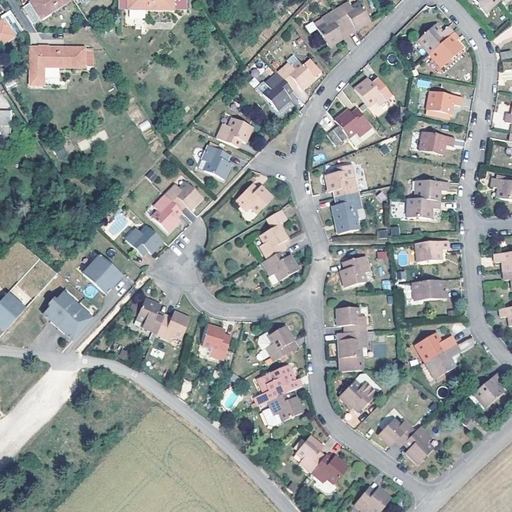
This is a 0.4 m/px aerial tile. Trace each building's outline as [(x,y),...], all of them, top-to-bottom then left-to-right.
[(37,0),(24,9),(34,26),(44,19),(52,14),(72,0),(37,0)] [(120,0),(120,9),(132,10),(147,10),(189,10),(188,0),(120,0)] [(499,2),(497,0),(472,0),(485,14),(499,2)] [(335,11),(344,25),(350,21),(356,31),(371,22),(360,4),(353,9),(349,3),(335,11)] [(147,18),(147,10),(132,10),(131,18),(147,18)] [(338,29),(344,25),(335,11),(322,19),(325,25),(318,30),(329,48),(343,39),(338,29)] [(0,47),(8,43),(7,41),(15,36),(16,37),(25,31),(14,15),(0,24),(0,47)] [(310,34),(318,29),(313,21),(305,25),(310,34)] [(344,25),(350,35),(356,31),(350,21),(344,25)] [(343,39),(350,35),(344,25),(338,29),(343,39)] [(417,40),(429,54),(453,33),(448,27),(443,32),(439,35),(437,31),(439,29),(435,25),(417,40)] [(511,27),(493,35),(495,43),(511,36),(511,27)] [(453,33),(429,54),(442,68),(459,53),(452,45),(457,40),(458,39),(453,33)] [(9,44),(17,38),(16,37),(15,36),(7,41),(8,43),(9,44)] [(464,48),(457,40),(452,45),(459,53),(464,48)] [(32,86),(45,86),(46,68),(86,68),(87,49),(50,49),(42,49),(33,48),(32,86)] [(500,52),(501,60),(511,57),(511,52),(511,50),(500,52)] [(289,64),(277,74),(289,86),(294,82),(298,87),(301,90),(321,73),(309,60),(303,66),(299,61),(292,67),(289,64)] [(289,86),(277,74),(266,84),(270,89),(263,95),(277,111),(290,99),(287,96),(283,91),(289,86)] [(367,78),(354,90),(371,110),(378,104),(382,109),(394,98),(383,85),(377,90),(374,87),(367,78)] [(418,79),(417,86),(429,88),(430,81),(418,79)] [(298,87),(294,82),(289,86),(293,91),(298,87)] [(289,86),(283,91),(287,96),(293,91),(289,86)] [(448,114),(451,115),(452,107),(448,107),(449,104),(452,105),(460,106),(462,98),(430,92),(426,110),(436,112),(435,116),(447,118),(448,114)] [(347,110),(335,121),(339,126),(327,135),(336,147),(340,144),(341,146),(349,140),(355,146),(374,131),(361,114),(354,118),(351,115),(347,110)] [(357,110),(351,115),(354,118),(361,114),(357,110)] [(0,126),(13,127),(13,112),(0,111),(0,126)] [(217,138),(233,146),(235,140),(241,142),(245,143),(252,128),(233,119),(229,127),(223,125),(217,138)] [(147,121),(139,125),(142,131),(150,127),(147,121)] [(442,148),(442,145),(446,145),(452,146),(454,138),(422,132),(419,151),(444,155),(446,148),(442,148)] [(233,146),(238,148),(241,142),(235,140),(233,146)] [(67,154),(63,146),(56,150),(60,158),(67,154)] [(225,153),(209,146),(198,168),(224,180),(231,165),(228,163),(221,160),(225,153)] [(231,156),(225,153),(221,160),(228,163),(231,156)] [(337,191),(339,198),(358,194),(352,164),(333,169),(334,174),(325,175),(329,192),(334,191),(337,191)] [(145,176),(153,182),(157,176),(150,170),(145,176)] [(511,181),(500,180),(492,178),(491,187),(498,188),(502,189),(502,192),(497,192),(497,198),(511,201),(511,181)] [(416,199),(436,200),(440,200),(439,194),(436,194),(436,190),(440,190),(447,191),(447,182),(416,181),(416,199)] [(177,208),(180,211),(185,206),(190,211),(202,198),(186,183),(180,190),(176,185),(165,196),(177,208)] [(252,184),(248,188),(253,193),(257,189),(252,184)] [(248,188),(235,201),(247,212),(252,207),(258,213),(272,198),(261,186),(257,189),(253,193),(248,188)] [(361,208),(358,194),(339,198),(340,205),(337,206),(332,207),(336,223),(337,223),(338,227),(337,228),(338,234),(359,229),(357,221),(365,219),(363,208),(361,208)] [(172,213),(177,208),(165,196),(154,207),(159,212),(153,218),(168,233),(180,221),(177,218),(172,213)] [(416,199),(407,199),(407,218),(431,219),(432,209),(439,209),(439,203),(436,203),(436,200),(416,199)] [(182,212),(180,211),(177,208),(172,213),(177,218),(182,212)] [(281,210),(266,219),(271,226),(274,225),(275,227),(260,236),(264,244),(260,247),(268,260),(277,255),(282,252),(278,245),(282,243),(288,240),(279,225),(286,221),(281,210)] [(151,255),(163,242),(148,227),(141,234),(136,229),(125,241),(138,253),(143,247),(148,251),(151,255)] [(448,250),(447,240),(416,244),(417,263),(442,261),(441,250),(448,250)] [(143,247),(138,253),(143,257),(148,251),(143,247)] [(288,256),(284,250),(282,252),(277,255),(280,261),(288,256)] [(387,259),(387,251),(377,251),(377,259),(387,259)] [(503,266),(503,273),(511,271),(511,252),(494,254),(495,263),(502,262),(506,262),(507,265),(503,266)] [(280,261),(277,255),(268,260),(263,263),(270,276),(268,278),(273,286),(298,270),(290,255),(288,256),(280,261)] [(100,256),(93,263),(97,268),(104,260),(100,256)] [(364,257),(348,261),(350,269),(347,270),(340,271),(344,288),(365,282),(362,274),(369,272),(364,257)] [(93,263),(83,274),(103,293),(109,286),(111,287),(114,287),(123,277),(104,260),(97,268),(93,263)] [(511,271),(503,273),(504,280),(511,280),(511,279),(511,283),(511,290),(511,289),(511,271)] [(382,280),(383,289),(390,289),(390,280),(382,280)] [(414,301),(447,299),(445,291),(443,291),(438,292),(436,281),(412,283),(414,301)] [(66,289),(61,294),(66,298),(71,300),(85,312),(86,316),(91,321),(96,315),(66,289)] [(0,325),(6,331),(25,309),(8,294),(0,301),(0,325)] [(50,306),(44,313),(52,320),(50,322),(64,334),(66,332),(74,339),(91,321),(86,316),(85,312),(71,300),(66,298),(61,294),(55,301),(53,299),(48,305),(50,306)] [(136,319),(145,322),(142,328),(156,334),(163,319),(156,316),(158,312),(161,305),(145,299),(136,319)] [(511,307),(499,309),(500,318),(507,316),(511,316),(511,317),(511,319),(508,320),(509,327),(511,326),(511,307)] [(348,333),(366,333),(365,317),(361,317),(360,308),(337,310),(337,327),(344,327),(345,327),(348,326),(348,333)] [(170,341),(173,335),(181,338),(190,318),(174,312),(172,317),(170,322),(163,319),(156,334),(170,341)] [(224,330),(208,326),(202,346),(211,348),(209,355),(224,359),(229,343),(222,341),(223,335),(224,330)] [(271,358),(274,363),(288,353),(285,347),(293,341),(285,326),(267,337),(271,345),(266,348),(271,358)] [(367,348),(366,333),(348,333),(345,333),(338,334),(338,341),(339,358),(340,372),(361,371),(360,357),(360,348),(362,348),(367,348)] [(414,346),(425,362),(456,345),(451,336),(442,342),(439,344),(437,341),(440,339),(436,333),(414,346)] [(461,351),(475,346),(472,338),(458,343),(461,351)] [(285,347),(288,353),(297,348),(293,341),(285,347)] [(456,345),(425,362),(435,379),(437,380),(438,382),(446,378),(444,374),(456,367),(451,358),(461,353),(456,345)] [(153,349),(151,354),(162,359),(164,353),(153,349)] [(119,358),(127,361),(130,352),(121,350),(119,358)] [(253,399),(257,407),(268,402),(283,395),(290,392),(287,385),(296,381),(289,365),(262,377),(268,392),(265,393),(253,399)] [(497,373),(468,397),(481,412),(505,391),(500,386),(497,388),(495,386),(498,383),(502,380),(497,373)] [(360,375),(338,397),(351,409),(354,406),(358,401),(364,407),(376,395),(373,392),(377,387),(366,375),(360,375)] [(268,392),(262,377),(258,379),(265,393),(268,392)] [(287,385),(290,392),(303,386),(299,380),(296,381),(287,385)] [(290,392),(283,395),(286,401),(292,399),(290,392)] [(283,395),(268,402),(270,409),(262,412),(268,425),(273,427),(303,413),(296,397),(292,399),(286,401),(283,395)] [(360,412),(364,407),(358,401),(354,406),(360,412)] [(470,430),(476,422),(467,416),(462,423),(470,430)] [(398,440),(403,445),(405,443),(409,440),(415,432),(404,422),(400,426),(393,420),(377,435),(390,447),(395,443),(398,440)] [(415,432),(409,440),(413,445),(410,448),(405,453),(418,465),(433,449),(426,443),(431,438),(420,427),(415,432)] [(299,464),(311,474),(322,460),(316,456),(319,452),(323,447),(310,436),(305,442),(301,439),(293,448),(297,452),(296,453),(303,458),(299,464)] [(395,443),(400,448),(403,445),(398,440),(395,443)] [(409,440),(405,443),(410,448),(413,445),(409,440)] [(325,456),(322,460),(328,464),(331,460),(326,455),(325,456)] [(335,484),(348,467),(334,456),(331,460),(328,464),(322,460),(311,474),(318,479),(323,483),(326,480),(333,486),(335,484)] [(368,487),(354,505),(361,511),(368,511),(370,510),(374,506),(381,511),(391,499),(378,488),(374,491),(368,487)]
